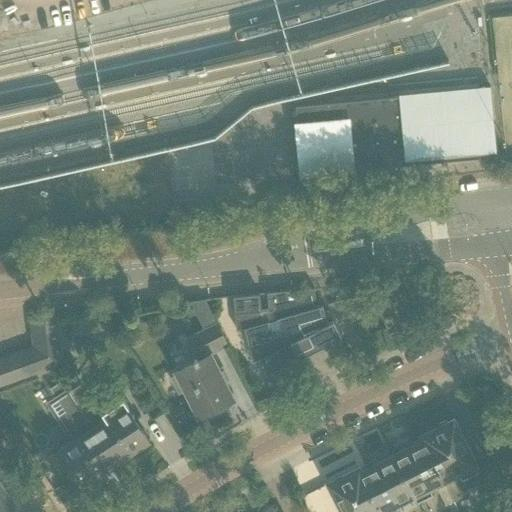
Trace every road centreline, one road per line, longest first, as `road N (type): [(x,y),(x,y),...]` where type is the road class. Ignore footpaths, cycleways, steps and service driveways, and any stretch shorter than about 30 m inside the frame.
road 1 (tertiary): [(165,511),(511,320)]
road 2 (tertiary): [(498,198),(376,221),(203,275)]
road 3 (tertiary): [(203,275),(502,243)]
road 4 (tertiary): [(0,297),(203,275)]
